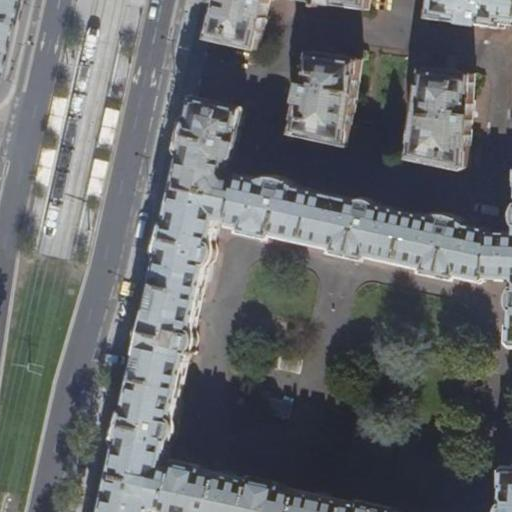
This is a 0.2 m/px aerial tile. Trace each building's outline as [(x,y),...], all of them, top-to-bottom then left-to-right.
[(217,0),(209,40),(256,51),(268,0),(316,0),(371,8),(372,0),(217,0)] [(511,0),(433,0),(431,17),(507,28),(507,23),(511,23),(511,0)] [(290,131),(351,145),(364,58),(309,49),(290,131)] [(410,158),(467,172),(472,168),(477,75),(424,67),(410,158)] [(70,99),(54,95),(47,132),(62,135),(70,99)] [(294,188),(294,186),(293,185),(285,180),(277,177),(272,177),(263,177),(259,178),(259,179),(239,174),(236,176),(236,177),(229,176),(226,173),(229,160),(232,159),(243,109),(196,98),(172,208),(111,485),(104,511),(156,511),(158,509),(166,511),(511,511),(511,469),(509,469),(506,473),(505,488),(507,488),(506,504),(505,504),(504,507),(502,511),(402,511),(398,511),(399,508),(363,501),(362,503),(286,487),(287,485),(253,477),(252,480),(206,468),(207,466),(177,460),(176,465),(167,463),(172,440),(174,440),(176,436),(178,431),(179,423),(178,420),(177,419),(192,356),(195,351),(198,344),(198,336),(198,332),(197,332),(212,267),(215,263),(217,256),(218,248),(217,245),(216,244),(221,220),(230,222),(231,226),(243,229),(243,231),(274,239),(275,237),(335,253),(334,255),(371,264),(372,261),(426,274),(426,277),(461,286),(462,283),(489,290),(490,287),(511,288),(511,301),(511,307),(511,313),(511,314),(511,338),(510,352),(511,353),(511,238),(490,237),(488,235),(467,230),(468,229),(462,224),(455,220),(450,218),(443,217),(439,218),(431,220),(431,221),(379,208),(380,207),(375,203),(368,199),(364,199),(358,200),(355,200),(355,202),(294,188)] [(112,147),(120,111),(105,107),(97,144),(112,147)] [(59,150),(43,147),(35,183),(51,187),(59,150)] [(102,199),(109,163),(95,159),(87,196),(102,199)]
